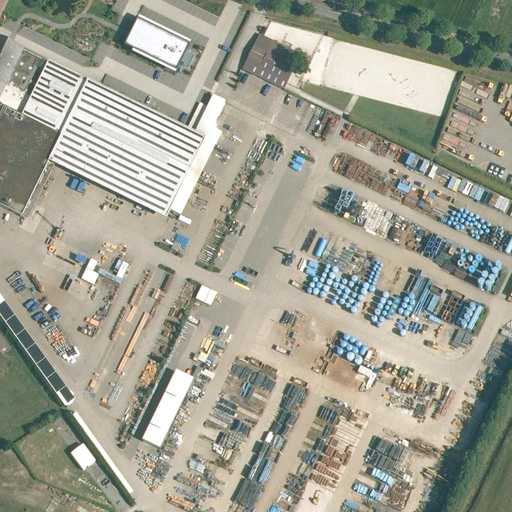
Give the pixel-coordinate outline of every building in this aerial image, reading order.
[(189,44),(135,17),(121,46),(176,72),(179,65),(184,67),(189,56),(184,54),(189,44)] [(303,58),(260,35),(242,67),(286,90),(303,58)] [(0,90),(20,48),(0,38),(0,90)] [(202,137),(20,48),(0,90),(0,104),(1,105),(60,134),(46,162),(162,218),(202,137)] [(46,162),(60,134),(1,105),(0,107),(0,205),(21,216),(46,162)] [(292,155),(286,169),(303,177),(310,163),(292,155)] [(463,199),(488,210),(493,200),(468,188),(463,199)] [(93,273),(96,263),(86,259),(79,281),(92,285),(96,274),(93,273)] [(118,283),(124,265),(119,263),(115,277),(102,273),(101,278),(118,283)] [(192,300),(208,306),(214,293),(198,286),(192,300)] [(0,355),(8,350),(0,336),(0,355)] [(167,371),(135,443),(160,454),(191,381),(167,371)] [(136,428),(140,430),(149,407),(145,405),(136,428)] [(65,455),(78,472),(91,462),(78,445),(65,455)]
